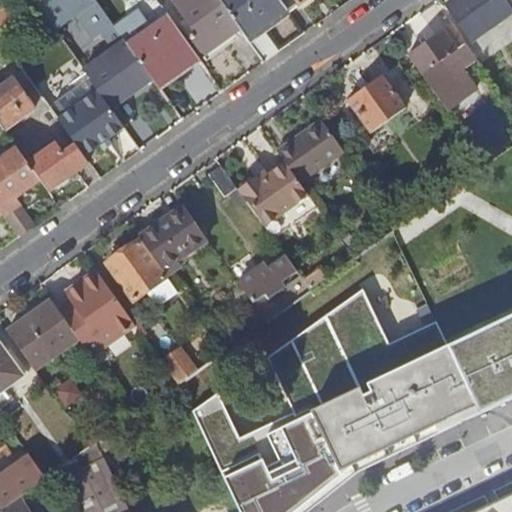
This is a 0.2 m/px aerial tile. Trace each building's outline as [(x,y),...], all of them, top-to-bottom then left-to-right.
[(47,0),(39,6),(57,32),(78,17),(94,41),(114,27),(95,0),(47,0)] [(169,16),(157,0),(144,0),(160,22),(169,16)] [(177,0),(175,2),(192,27),(186,32),(204,57),(241,30),(218,0),(177,0)] [(218,0),(241,30),(247,39),(288,11),(279,0),(218,0)] [(279,0),(288,11),(289,12),(305,0),(279,0)] [(457,0),(447,7),(470,38),(510,8),(504,0),(457,0)] [(194,52),(169,16),(128,46),(152,79),(158,88),(173,76),(169,70),(194,52)] [(475,58),(452,25),(408,55),(439,99),(459,84),(451,73),(455,70),(453,67),(462,61),(465,66),(475,58)] [(125,42),(114,27),(94,41),(105,56),(125,42)] [(105,56),(85,71),(99,91),(107,102),(111,108),(152,79),(128,46),(125,42),(105,56)] [(462,61),(453,67),(455,70),(456,72),(465,66),(462,61)] [(383,75),(347,100),(370,132),(405,107),(383,75)] [(15,80),(0,90),(0,123),(7,132),(36,110),(15,80)] [(99,91),(58,120),(76,145),(85,158),(85,157),(108,141),(109,140),(125,128),(111,108),(107,102),(99,91)] [(293,141),(277,151),(286,163),(300,183),(345,152),(323,120),(301,135),(303,139),(299,142),(298,140),(295,143),(293,141)] [(108,141),(101,146),(104,151),(112,145),(109,140),(108,141)] [(57,144),(29,164),(40,180),(48,192),(89,163),(85,157),(85,158),(76,145),(64,154),(57,144)] [(0,162),(0,210),(2,213),(4,216),(18,207),(13,199),(40,180),(29,164),(18,149),(0,162)] [(256,177),(238,190),(265,227),(309,196),(300,183),(286,163),(269,175),(259,182),(256,177)] [(237,188),(222,166),(210,175),(225,197),(237,188)] [(266,171),(256,177),(259,182),(269,175),(266,171)] [(183,206),(139,237),(167,276),(181,266),(177,260),(207,239),(183,206)] [(18,207),(4,216),(20,238),(34,227),(18,207)] [(139,241),(107,264),(134,301),(166,278),(139,241)] [(264,264),(238,283),(266,322),(279,313),(265,294),(296,271),(285,256),(268,269),(264,264)] [(58,309),(79,339),(90,355),(135,324),(98,271),(66,293),(71,300),(58,309)] [(425,440),(511,397),(511,315),(447,346),(436,323),(388,345),(363,291),(266,361),(291,412),(238,439),(216,395),(193,413),(240,511),(309,511),(359,472),(425,440)] [(58,309),(52,301),(8,332),(34,370),(79,339),(58,309)] [(0,408),(12,399),(5,389),(24,376),(0,342),(0,408)] [(180,348),(162,361),(178,385),(197,371),(180,348)] [(134,416),(113,431),(119,440),(141,425),(134,416)] [(129,511),(97,443),(56,472),(75,511),(129,511)] [(29,456),(0,476),(0,508),(2,511),(16,501),(45,480),(29,456)] [(511,511),(511,498),(482,511),(511,511)] [(2,511),(0,511),(21,511),(16,501),(2,511)]
